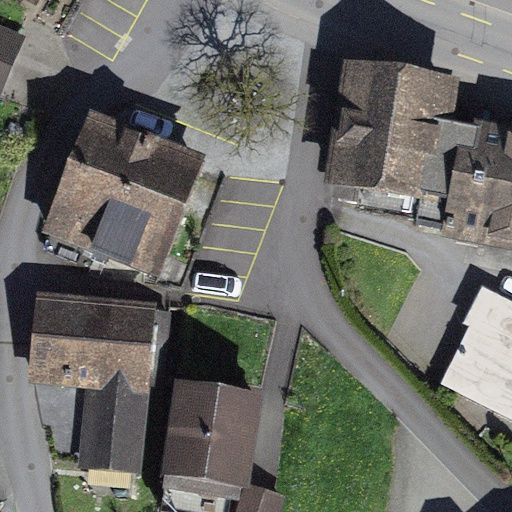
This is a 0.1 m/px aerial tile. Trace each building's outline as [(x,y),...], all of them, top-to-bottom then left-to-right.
[(0,30),(0,104),(28,43),(0,30)] [(462,97),(346,74),(323,198),(438,220),(439,214),(453,143),(462,97)] [(207,173),(90,125),(42,244),(159,291),(207,173)] [(453,143),(439,214),(448,216),(442,247),(511,260),(511,139),(476,132),(473,146),(453,143)] [(511,309),(483,294),(464,331),(470,334),(442,390),(511,425),(511,309)] [(154,314),(38,302),(28,389),(86,395),(77,477),(136,483),(154,314)] [(262,410),(174,399),(162,492),(242,502),(250,503),(252,493),(262,410)] [(242,502),(239,511),(283,511),(286,505),(252,493),(250,503),(242,502)]
